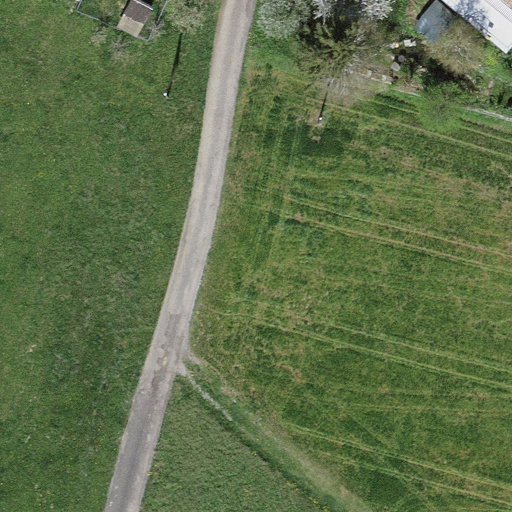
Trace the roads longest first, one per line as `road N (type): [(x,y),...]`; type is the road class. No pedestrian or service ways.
road 1 (track): [(239,0),(198,241),(129,511)]
road 2 (track): [(171,348),(351,511)]
